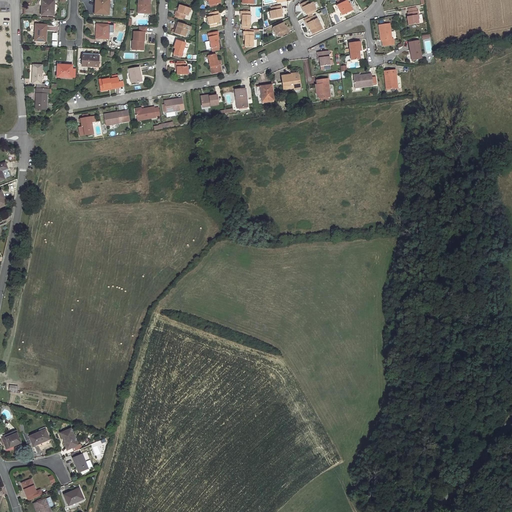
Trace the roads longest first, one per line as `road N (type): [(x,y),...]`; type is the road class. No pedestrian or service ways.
road 1 (residential): [(23,135),(17,220),(0,292)]
road 2 (residential): [(13,0),(23,135)]
road 3 (unclassified): [(434,511),(511,420)]
